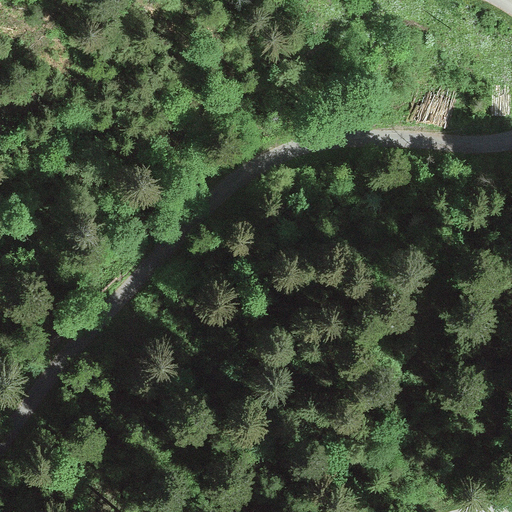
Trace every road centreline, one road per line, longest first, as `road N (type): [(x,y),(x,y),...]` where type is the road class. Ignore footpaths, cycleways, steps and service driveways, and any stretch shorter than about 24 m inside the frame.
road 1 (unclassified): [(0,445),(192,222),(273,155),(346,141),(511,139)]
road 2 (unclassified): [(511,497),(433,500),(392,511)]
